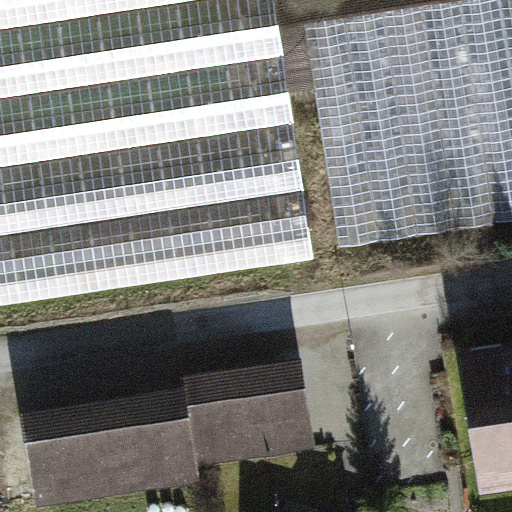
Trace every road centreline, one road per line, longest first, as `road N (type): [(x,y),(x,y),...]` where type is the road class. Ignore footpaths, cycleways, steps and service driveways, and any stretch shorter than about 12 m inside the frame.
road 1 (track): [(0,355),(511,287)]
road 2 (unknown): [(416,487),(394,302)]
